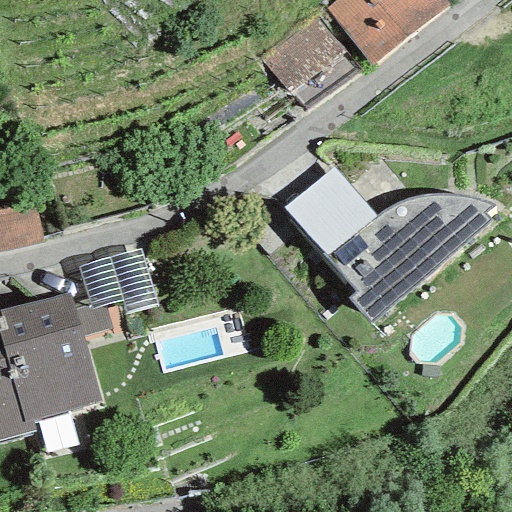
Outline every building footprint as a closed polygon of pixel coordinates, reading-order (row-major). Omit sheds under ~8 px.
[(442,0),(336,0),(327,9),(373,65),(446,4),(442,0)] [(341,53),(312,16),(257,60),(286,96),(341,53)] [(333,167),(284,207),(325,255),(321,258),(356,292),(348,301),(369,325),(487,218),(483,214),(493,206),(478,198),(463,196),(446,197),(427,197),(411,200),(397,205),(383,210),(375,217),(333,167)] [(27,179),(0,185),(0,254),(43,244),(27,179)] [(101,309),(161,293),(147,243),(87,259),(101,309)] [(0,317),(1,321),(0,321),(0,341),(22,422),(31,420),(31,422),(99,403),(69,292),(0,310),(0,317)] [(22,422),(0,341),(0,441),(34,432),(31,422),(31,420),(22,422)]
